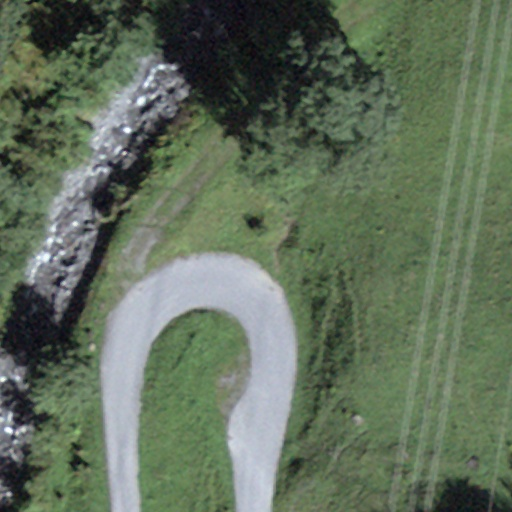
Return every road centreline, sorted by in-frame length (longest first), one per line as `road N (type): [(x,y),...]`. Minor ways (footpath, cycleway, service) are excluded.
road 1 (unclassified): [(130,511),(125,391),(133,329),(179,280),(241,282),(272,325),(257,490)]
road 2 (track): [(133,329),(134,277),(153,235),(247,104),(321,36),(383,0)]
